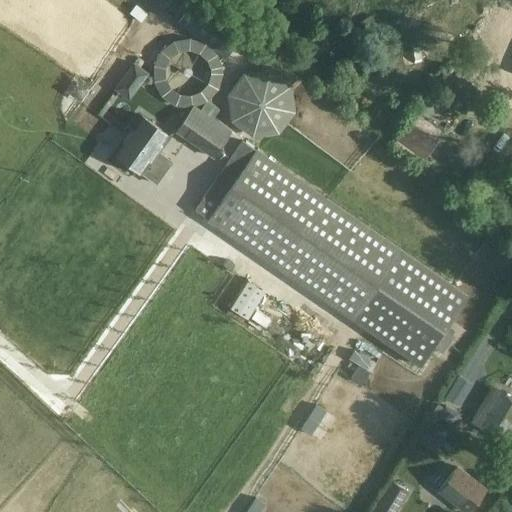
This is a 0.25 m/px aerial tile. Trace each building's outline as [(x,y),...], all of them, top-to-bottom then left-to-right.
[(245,31),(203,0),(195,0),(179,22),(226,57),(245,31)] [(445,35),(474,36),(474,8),(445,8),(445,35)] [(511,25),(501,15),(485,32),(500,47),(511,34),(511,25)] [(403,69),(425,86),(442,65),(420,48),(403,69)] [(116,88),(131,98),(150,70),(135,60),(116,88)] [(296,126),(286,66),(227,76),(237,136),(296,126)] [(421,108),(433,114),(439,101),(427,95),(421,108)] [(415,110),(395,143),(425,161),(444,128),(415,110)] [(171,136),(143,116),(116,154),(157,184),(172,162),(159,153),(171,136)] [(163,150),(174,157),(187,138),(177,131),(173,137),(172,136),(163,150)] [(469,299),(246,142),(198,211),(421,368),(469,299)] [(444,163),(460,179),(481,158),(466,142),(444,163)] [(86,193),(3,324),(22,336),(49,294),(68,306),(79,288),(71,283),(116,212),(86,193)] [(91,347),(133,283),(147,292),(183,236),(144,211),(138,220),(123,211),(94,256),(103,262),(61,328),(91,347)] [(183,241),(165,269),(190,285),(207,257),(183,241)] [(287,305),(178,486),(215,508),(302,366),(314,373),(327,351),(318,345),(328,330),(287,305)] [(132,364),(145,348),(131,337),(118,353),(132,364)] [(511,425),(511,398),(501,392),(480,426),(503,440),(511,425)] [(427,428),(419,440),(430,447),(437,434),(427,428)] [(474,500),(483,488),(456,467),(437,492),(447,500),(449,498),(466,511),(467,511),(476,501),(474,500)] [(394,511),(400,502),(386,493),(374,511),(394,511)]
